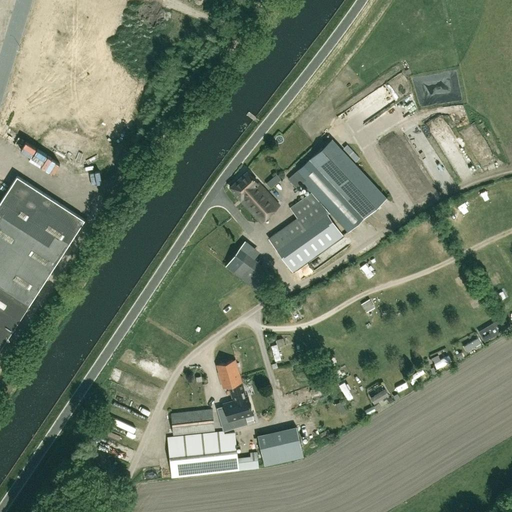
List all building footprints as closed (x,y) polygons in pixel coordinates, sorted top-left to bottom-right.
[(403,87),(376,100),(383,114),(409,101),(403,87)] [(445,113),(434,121),(441,131),(452,123),(445,113)] [(297,218),(268,238),(293,272),(344,236),(327,214),(329,212),(347,232),(387,196),(332,138),(288,179),(296,188),(301,183),(306,187),(311,192),(289,207),(297,218)] [(78,178),(83,169),(58,155),(53,164),(78,178)] [(439,172),(444,179),(451,175),(446,167),(439,172)] [(246,172),(228,189),(259,223),(277,207),(246,172)] [(265,183),(270,188),(281,179),(276,173),(265,183)] [(0,349),(84,220),(60,203),(17,175),(0,201),(0,349)] [(472,197),(473,205),(482,204),(481,196),(472,197)] [(456,205),(454,216),(469,218),(471,207),(456,205)] [(432,222),(428,232),(434,235),(439,225),(432,222)] [(471,242),(480,237),(476,230),(467,236),(471,242)] [(260,244),(240,267),(262,286),(272,275),(266,270),(271,264),(261,255),(267,249),(260,244)] [(491,267),(498,258),(490,252),(483,260),(491,267)] [(314,271),(322,265),(317,258),(309,265),(314,271)] [(506,294),(511,292),(507,284),(502,286),(506,294)] [(325,289),(311,295),(314,302),(327,296),(325,289)] [(483,305),(489,300),(485,294),(478,298),(483,305)] [(369,300),(375,309),(383,305),(378,295),(369,300)] [(306,309),(300,311),(303,317),(309,315),(306,309)] [(497,322),(481,332),(485,339),(502,329),(501,328),(502,327),(499,323),(498,324),(497,322)] [(469,350),(484,343),(481,337),(466,345),(469,350)] [(285,341),(278,342),(282,358),(289,356),(285,341)] [(444,357),(447,363),(460,357),(457,351),(444,357)] [(157,356),(151,366),(159,370),(165,361),(157,356)] [(239,418),(245,416),(253,414),(251,406),(251,404),(250,404),(248,396),(246,397),(235,359),(216,365),(223,388),(228,386),(234,384),(237,396),(232,398),(233,400),(232,401),(223,403),(224,405),(225,410),(219,412),(224,430),(241,425),(239,418)] [(342,378),(355,370),(349,360),(336,367),(342,378)] [(424,374),(430,371),(428,366),(415,372),(420,383),(427,380),(424,374)] [(409,373),(396,380),(399,387),(412,380),(409,373)] [(354,395),(361,392),(355,379),(348,383),(354,395)] [(381,400),(397,392),(394,386),(378,393),(381,400)] [(362,393),(356,396),(360,402),(365,399),(362,393)] [(173,435),(215,431),(212,409),(171,413),(173,435)] [(297,426),(257,435),(264,465),(303,456),(297,426)] [(250,456),(237,457),(235,432),(224,433),(224,432),(220,432),(167,437),(172,476),(258,467),(257,451),(250,452),(250,456)]
